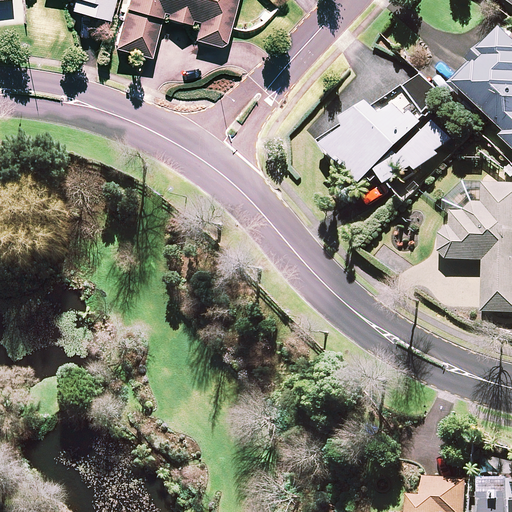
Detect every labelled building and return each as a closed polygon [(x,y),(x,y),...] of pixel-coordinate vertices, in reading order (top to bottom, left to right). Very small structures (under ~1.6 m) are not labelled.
[(75,0),(73,12),(109,22),(115,0),(75,0)] [(129,0),(116,49),(151,58),(162,18),(199,28),(196,41),(225,49),(237,0),(129,0)] [(479,67),(463,83),(511,132),(508,137),(511,141),(511,27),(492,47),(489,44),(473,60),(479,67)] [(380,174),(385,180),(392,187),(407,171),(411,176),(416,171),(420,175),(455,142),(438,125),(434,129),(427,122),(432,118),(405,91),(382,113),(374,105),(329,150),(366,188),(372,181),(380,174)] [(447,259),(449,261),(487,263),(485,313),(511,314),(511,186),(488,185),(487,205),(485,205),(484,204),(482,204),(481,204),(479,204),(478,204),(476,205),(475,205),(474,206),(473,207),(472,208),(471,209),(470,210),(469,212),(469,213),(455,213),(454,229),(452,229),(449,230),(448,232),(446,234),(444,236),(443,238),(442,240),(442,243),(442,245),(442,248),(442,250),(443,253),(444,255),(446,257),(447,259)] [(471,511),(473,479),(431,477),(431,495),(416,495),(415,511),(471,511)] [(511,511),(511,478),(485,479),(486,511),(511,511)]
